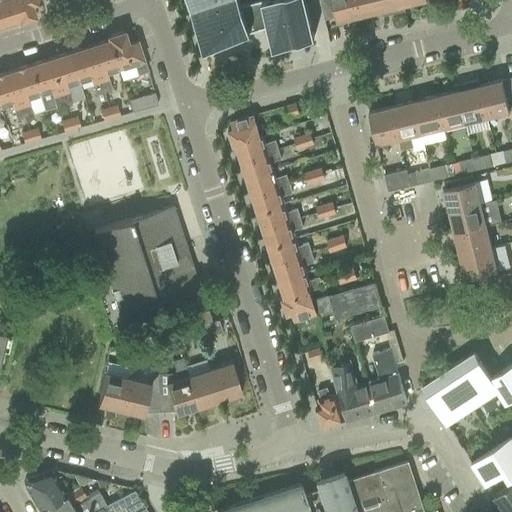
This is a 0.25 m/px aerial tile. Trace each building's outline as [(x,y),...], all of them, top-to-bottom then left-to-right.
[(0,0),(0,24),(15,20),(9,0),(0,0)] [(9,0),(15,20),(17,19),(18,22),(35,17),(31,4),(40,1),(40,0),(9,0)] [(239,0),(188,0),(204,47),(268,26),(273,47),(314,37),(305,0),(260,0),(241,5),(239,0)] [(355,0),(331,0),(337,21),(344,19),(345,22),(348,24),(361,21),(359,15),(355,0)] [(378,0),(355,0),(359,15),(381,10),(378,0)] [(402,0),(378,0),(381,10),(388,9),(389,12),(391,14),(404,11),(403,5),(404,5),(402,0)] [(124,30),(106,36),(107,39),(117,69),(121,81),(138,76),(137,74),(146,71),(147,71),(137,40),(128,43),(124,30)] [(107,39),(87,46),(102,92),(111,89),(106,72),(117,69),(107,39)] [(87,46),(67,52),(77,81),(90,78),(95,94),(102,92),(87,46)] [(67,52),(48,58),(62,104),(63,105),(72,102),(83,99),(77,81),(67,52)] [(48,58),(28,64),(38,94),(39,94),(44,111),(56,107),(63,105),(62,104),(48,58)] [(28,64),(9,71),(23,116),(24,117),(33,114),(27,97),(38,94),(28,64)] [(9,71),(0,73),(0,106),(11,103),(16,120),(24,117),(23,116),(9,71)] [(507,79),(479,85),(486,117),(509,112),(505,96),(510,94),(507,79)] [(463,89),(457,91),(464,123),(486,117),(479,85),(477,80),(464,83),(463,86),(463,89)] [(457,91),(435,96),(442,128),(464,123),(457,91)] [(153,93),(127,100),(131,113),(157,105),(153,93)] [(435,96),(413,101),(420,133),(442,128),(435,96)] [(391,107),(399,139),(402,151),(414,148),(414,152),(424,149),(420,133),(413,101),(391,107)] [(296,102),(283,106),(285,114),(286,116),(299,113),(298,110),(296,102)] [(116,105),(108,108),(111,119),(119,116),(116,105)] [(376,144),(399,139),(391,107),(368,112),(376,144)] [(108,108),(99,110),(103,121),(111,119),(108,108)] [(233,128),(228,130),(233,145),(235,144),(236,146),(262,138),(261,133),(258,134),(252,115),(231,121),(233,128)] [(77,117),(67,120),(70,131),(80,128),(77,117)] [(67,120),(60,122),(63,133),(70,131),(67,120)] [(37,128),(28,131),(31,142),(40,140),(37,128)] [(28,131),(20,133),(24,144),(31,142),(28,131)] [(293,138),(296,149),(313,143),(309,133),(293,138)] [(236,146),(241,163),(278,151),(274,139),(263,142),(262,138),(236,146)] [(278,151),(241,163),(247,179),(273,171),(274,170),(271,161),(280,158),(278,151)] [(488,154),(473,158),(476,169),(491,165),(488,154)] [(473,158),(458,161),(461,172),(476,169),(473,158)] [(445,166),(429,170),(432,181),(447,177),(445,166)] [(304,172),(307,183),(324,178),(320,167),(304,172)] [(273,171),(247,179),(252,196),(288,184),(289,184),(286,173),(276,177),(274,170),(273,171)] [(387,191),(403,188),(410,186),(406,170),(384,175),(387,191)] [(432,181),(429,170),(414,173),(417,184),(432,181)] [(442,183),(448,212),(480,204),(475,181),(472,182),(471,176),(442,183)] [(288,184),(252,196),(257,212),(283,204),(285,204),(282,195),(291,192),(289,184),(288,184)] [(448,212),(454,233),(485,225),(501,222),(496,200),(480,204),(448,212)] [(315,207),(316,212),(333,206),(331,201),(315,207)] [(283,204),(257,212),(262,229),(300,217),(297,208),(287,211),(285,204),(283,204)] [(197,286),(185,250),(171,205),(93,230),(119,312),(197,286)] [(333,206),(316,212),(318,217),(335,212),(333,206)] [(262,229),(268,246),(295,237),(293,230),(303,226),(300,217),(262,229)] [(485,225),(454,233),(459,255),(491,248),(485,225)] [(326,240),(327,245),(344,240),(342,235),(326,240)] [(295,237),(268,246),(273,262),(310,250),(308,242),(298,245),(295,237)] [(344,240),(327,245),(329,251),(346,246),(344,240)] [(491,248),(459,255),(465,278),(496,270),(491,251),(491,248)] [(273,262),(278,279),(306,270),(304,264),(314,261),(310,250),(273,262)] [(336,272),(338,278),(354,273),(352,267),(336,272)] [(99,268),(85,273),(91,292),(105,288),(99,268)] [(304,271),(278,279),(284,295),(284,298),(308,290),(321,286),(321,284),(318,277),(309,280),(306,270),(304,271)] [(354,273),(338,278),(339,283),(356,278),(354,273)] [(347,314),(381,304),(374,282),(340,291),(347,314)] [(284,298),(282,299),(287,314),(292,312),(292,313),(295,320),(315,313),(311,298),(308,291),(308,290),(284,298)] [(329,294),(314,298),(319,315),(334,311),(336,317),(347,314),(340,291),(329,294)] [(191,315),(195,327),(211,322),(207,310),(191,315)] [(384,315),(351,324),(354,337),(355,341),(389,331),(384,315)] [(211,322),(195,327),(199,339),(221,332),(217,320),(211,322)] [(187,323),(172,328),(175,339),(191,334),(187,323)] [(129,341),(114,345),(117,357),(133,352),(129,341)] [(320,347),(307,351),(310,360),(322,357),(320,347)] [(378,377),(366,380),(375,411),(406,402),(394,363),(391,353),(389,347),(371,353),(372,359),(378,377)] [(451,367),(448,369),(472,405),(496,389),(498,388),(493,380),(474,351),(464,358),(463,355),(449,364),(451,367)] [(176,373),(156,374),(157,389),(158,412),(174,411),(174,413),(198,406),(188,375),(182,357),(172,360),(176,373)] [(348,359),(329,365),(336,390),(339,400),(345,420),(375,411),(366,380),(355,384),(348,359)] [(212,368),(209,368),(219,399),(240,392),(231,362),(212,368)] [(497,377),(493,380),(498,388),(496,389),(505,402),(509,400),(508,399),(511,397),(511,362),(495,373),(497,377)] [(209,368),(188,375),(198,406),(219,399),(209,368)] [(448,369),(422,385),(428,395),(446,422),(447,421),(472,405),(448,369)] [(104,373),(97,404),(119,409),(127,378),(124,377),(104,373)] [(127,378),(119,409),(142,415),(143,413),(158,412),(157,389),(148,389),(150,383),(127,378)] [(316,406),(323,427),(344,420),(337,401),(334,392),(328,394),(326,387),(317,389),(319,398),(318,399),(319,405),(316,406)] [(510,435),(471,461),(485,483),(504,471),(509,479),(511,476),(511,439),(511,437),(510,435)] [(225,508),(212,511),(433,511),(435,510),(435,508),(422,511),(420,511),(420,510),(414,492),(405,463),(407,462),(406,462),(406,461),(406,460),(405,461),(375,470),(373,471),(373,473),(346,482),(342,470),(313,479),(317,491),(303,496),(302,494),(299,484),(225,508)] [(96,488),(84,495),(79,486),(65,495),(49,469),(25,476),(23,483),(40,511),(94,511),(101,508),(106,505),(96,488)] [(92,479),(72,474),(79,486),(92,479)] [(94,480),(98,490),(109,483),(94,480)] [(511,511),(511,483),(493,496),(504,511),(511,511)] [(125,511),(145,511),(146,511),(133,490),(106,505),(101,508),(103,511),(114,511),(124,507),(127,511),(125,511)]
